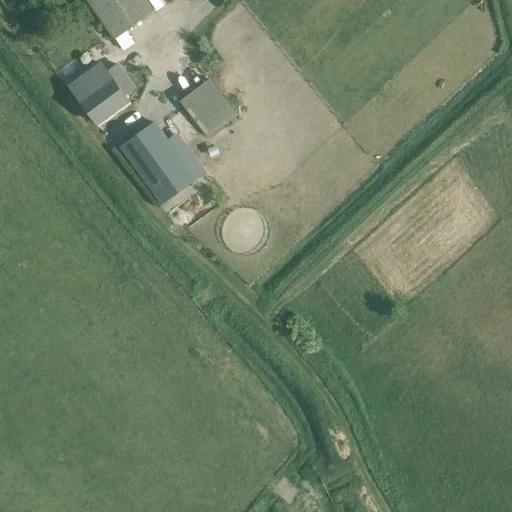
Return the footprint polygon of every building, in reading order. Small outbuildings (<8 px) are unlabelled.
[(146,0),(88,0),(115,37),(154,10),(146,0)] [(102,64),(70,88),(96,122),(128,98),(125,94),(134,87),(116,64),(107,71),(102,64)] [(210,78),(181,100),(208,137),(237,116),(210,78)] [(176,103),(163,113),(178,132),(191,122),(176,103)] [(121,146),(162,204),(196,180),(154,122),(121,146)] [(276,477),(265,490),(281,503),(291,490),(276,477)]
